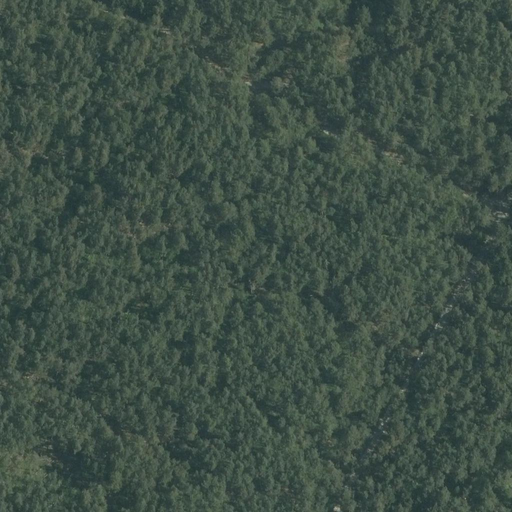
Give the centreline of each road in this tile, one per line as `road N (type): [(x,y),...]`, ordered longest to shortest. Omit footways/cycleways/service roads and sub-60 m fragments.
road 1 (track): [(504,214),(267,99),(171,32),(81,0)]
road 2 (track): [(334,511),(511,202)]
